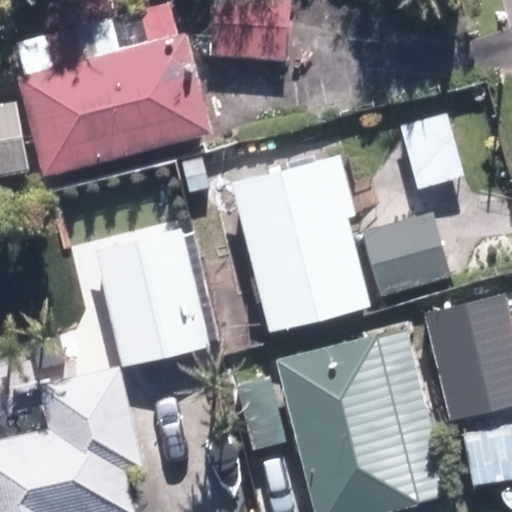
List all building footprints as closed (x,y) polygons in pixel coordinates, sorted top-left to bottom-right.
[(210,0),(207,52),(289,57),(292,0),(210,0)] [(23,73),(48,169),(210,127),(186,32),(23,73)] [(0,103),(0,167),(25,163),(12,101),(0,103)] [(447,115),(406,126),(421,181),(462,170),(447,115)] [(332,155),(239,180),(276,320),(369,295),(332,155)] [(434,217),(371,232),(385,292),(448,276),(434,217)] [(176,228),(102,247),(131,354),(204,335),(176,228)] [(430,313),(454,416),(511,402),(511,324),(505,295),(430,313)] [(402,329),(278,363),(318,511),(368,511),(415,499),(446,491),(402,329)] [(0,440),(0,511),(115,511),(137,507),(128,466),(146,461),(124,362),(45,379),(56,428),(0,440)]
